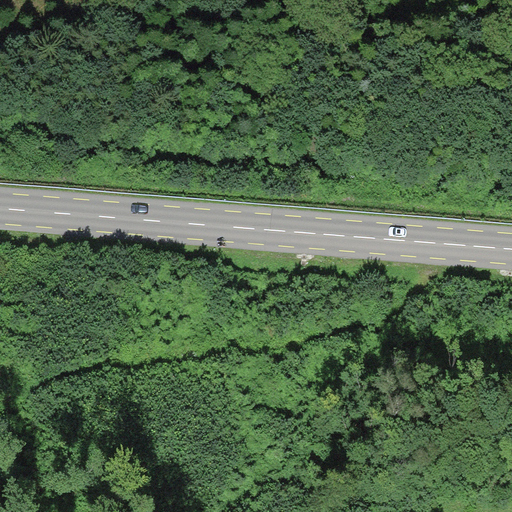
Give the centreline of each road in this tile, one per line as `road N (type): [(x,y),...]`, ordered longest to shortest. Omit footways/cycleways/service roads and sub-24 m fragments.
road 1 (track): [(0,111),(27,111),(99,150),(284,164),(511,200)]
road 2 (primary): [(0,208),(511,252)]
